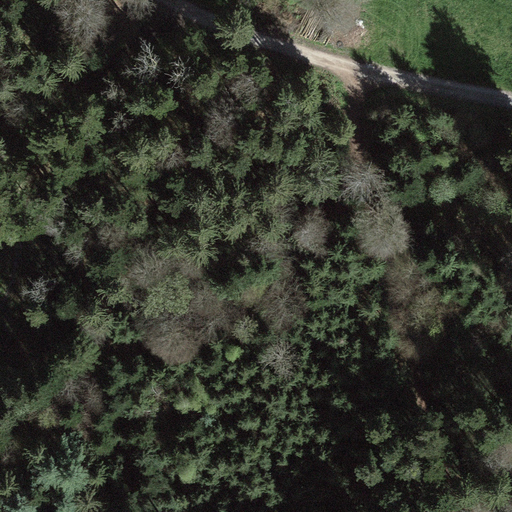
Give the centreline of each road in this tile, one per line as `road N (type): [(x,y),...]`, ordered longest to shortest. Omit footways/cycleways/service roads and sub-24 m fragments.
road 1 (track): [(363,65),(373,205),(441,439),(454,511)]
road 2 (track): [(511,96),(257,43),(193,0)]
